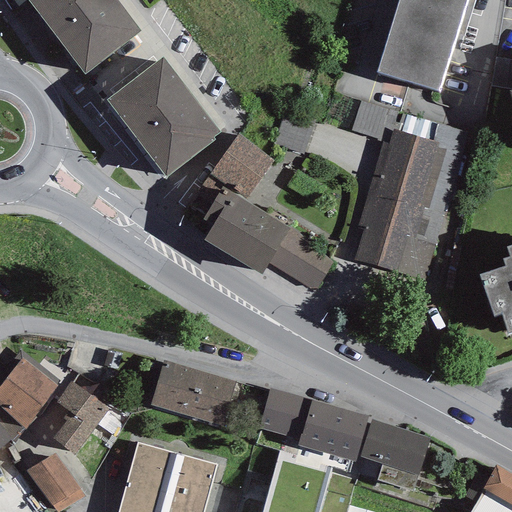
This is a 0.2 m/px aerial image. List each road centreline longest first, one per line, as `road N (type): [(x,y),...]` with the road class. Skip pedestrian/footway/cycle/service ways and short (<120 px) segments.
road 1 (primary): [(41,167),(319,348)]
road 2 (residential): [(319,348),(256,372),(41,330),(0,334)]
road 3 (primary): [(319,348),(459,424)]
road 4 (primary): [(41,167),(53,130),(49,111),(24,81),(0,73)]
